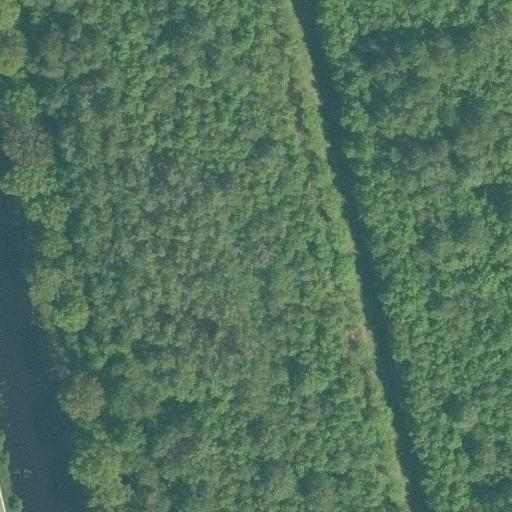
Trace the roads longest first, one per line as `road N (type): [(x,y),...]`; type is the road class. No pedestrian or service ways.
road 1 (track): [(291,0),(411,511)]
road 2 (track): [(102,511),(0,57)]
